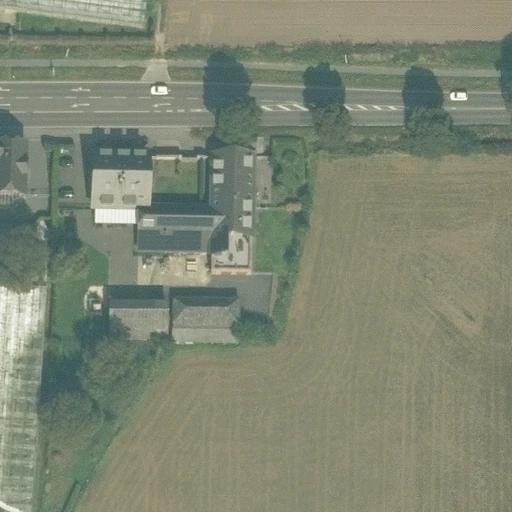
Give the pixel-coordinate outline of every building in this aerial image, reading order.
[(0,0),(0,10),(143,29),(146,0),(0,0)] [(24,149),(0,148),(0,198),(23,199),(23,180),(25,181),(25,168),(24,167),(24,149)] [(138,212),(146,213),(146,211),(147,159),(93,158),(92,211),(138,212)] [(212,159),(211,212),(210,255),(210,276),(250,277),(252,160),(212,159)] [(138,254),(210,255),(211,212),(146,211),(146,213),(138,212),(138,254)] [(0,241),(15,242),(15,244),(17,244),(17,230),(0,229),(0,235),(0,241)] [(0,271),(14,273),(15,244),(15,242),(0,241),(0,271)] [(0,508),(8,511),(30,511),(45,286),(15,285),(15,291),(0,289),(0,508)] [(171,346),(192,346),(192,333),(237,333),(238,304),(172,303),(171,346)] [(108,345),(166,345),(166,312),(108,312),(108,345)] [(236,347),(237,333),(192,333),(192,346),(236,347)]
